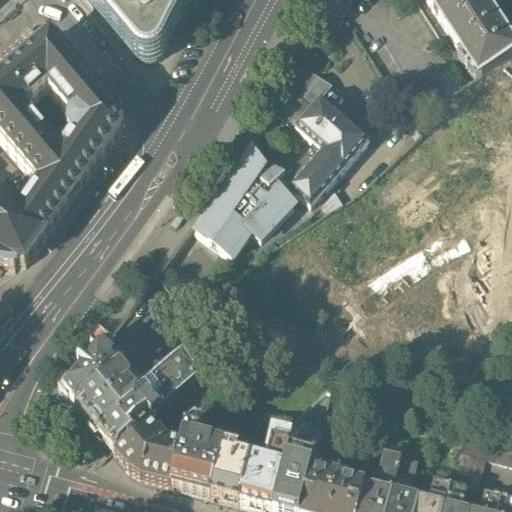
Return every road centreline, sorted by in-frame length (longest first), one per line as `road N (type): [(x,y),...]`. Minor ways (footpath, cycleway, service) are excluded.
road 1 (tertiary): [(184,139),(53,318)]
road 2 (residential): [(47,0),(138,103),(184,139)]
road 3 (tertiary): [(262,0),(184,139)]
road 4 (tertiary): [(0,454),(53,318)]
